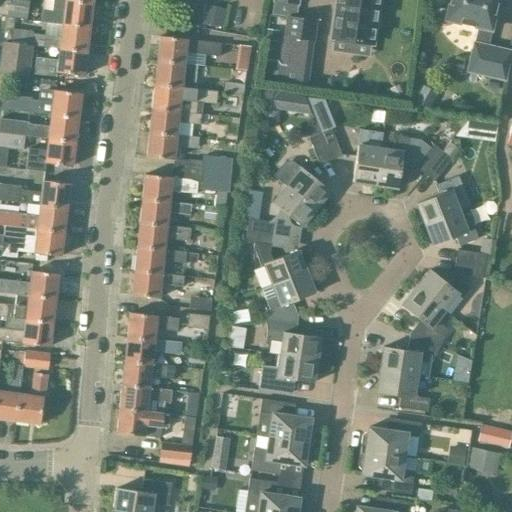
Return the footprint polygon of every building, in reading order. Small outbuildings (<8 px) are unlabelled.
[(8,0),(7,16),(25,19),(28,0),(8,0)] [(62,25),(88,28),(91,4),(52,0),(51,0),(53,0),(52,13),(41,11),(40,22),(62,25)] [(337,0),(331,40),(371,46),(377,0),(337,0)] [(467,72),(503,80),(510,52),(486,47),(496,0),(449,0),(445,21),(477,28),(467,72)] [(205,7),(202,27),(222,30),(226,11),(205,7)] [(314,21),(288,17),(281,66),(279,65),(276,62),(269,61),(266,64),(262,63),(260,82),(303,88),(305,71),(307,71),(314,21)] [(85,52),(88,28),(62,25),(60,38),(32,34),(32,32),(11,29),(10,41),(33,44),(32,45),(59,48),(58,50),(85,52)] [(218,57),(220,44),(185,40),(159,37),(156,60),(183,64),(183,63),(192,64),(203,65),(204,56),(218,57)] [(33,44),(10,41),(1,40),(0,51),(0,73),(28,77),(32,45),(33,44)] [(85,52),(58,50),(57,61),(35,58),(34,70),(55,73),(82,77),(85,52)] [(156,60),(153,85),(180,88),(183,64),(156,60)] [(153,85),(151,109),(191,114),(193,102),(215,105),(216,92),(180,88),(153,85)] [(264,89),(261,107),(309,114),(302,94),(264,89)] [(0,109),(50,115),(77,119),(80,94),(53,91),(52,103),(30,100),(31,99),(1,95),(0,105),(0,109)] [(325,103),(311,109),(320,133),(334,127),(325,103)] [(151,109),(148,132),(175,136),(176,123),(199,125),(200,115),(191,114),(151,109)] [(47,139),(74,142),(77,119),(50,115),(49,128),(27,125),(27,123),(0,119),(0,134),(23,137),(47,139)] [(483,123),(481,139),(493,141),(495,125),(483,123)] [(319,134),(330,161),(341,156),(330,129),(319,134)] [(174,145),(175,136),(148,132),(145,158),(172,160),(174,145)] [(0,148),(21,151),(23,137),(0,134),(0,148)] [(308,138),(318,165),(330,161),(319,134),(308,138)] [(374,186),(396,189),(400,163),(410,164),(414,167),(430,147),(419,139),(397,136),(392,151),(379,149),(374,186)] [(186,138),(184,148),(197,149),(198,139),(186,138)] [(24,170),(44,172),(45,164),(71,167),(74,142),(47,139),(46,151),(27,149),(24,170)] [(414,167),(423,175),(441,152),(432,144),(430,147),(414,167)] [(351,182),(374,186),(379,149),(357,145),(351,182)] [(423,175),(433,182),(451,160),(441,152),(423,175)] [(200,173),(230,176),(232,159),(202,156),(200,173)] [(273,176),(315,209),(329,191),(291,161),(284,162),(273,176)] [(198,189),(228,192),(230,176),(200,173),(198,189)] [(144,176),(141,200),(191,205),(168,202),(169,192),(196,195),(197,183),(188,180),(170,179),(144,176)] [(271,204),(300,227),(315,209),(273,176),(272,177),(285,187),(271,204)] [(0,201),(27,205),(66,210),(69,184),(42,181),(40,193),(20,190),(20,187),(0,184),(0,201)] [(415,204),(423,225),(458,212),(469,207),(461,186),(415,204)] [(141,200),(138,223),(165,226),(167,213),(190,215),(191,205),(141,200)] [(66,210),(27,205),(26,216),(0,212),(0,225),(3,226),(63,233),(66,210)] [(454,238),(458,247),(477,240),(473,229),(466,232),(458,212),(423,225),(432,247),(454,238)] [(246,231),(275,235),(276,223),(248,219),(246,231)] [(165,226),(138,223),(135,251),(162,253),(163,250),(164,239),(188,242),(190,229),(165,226)] [(66,235),(63,233),(3,226),(2,237),(0,236),(0,256),(15,258),(16,252),(33,254),(32,259),(43,261),(44,255),(60,257),(61,246),(65,246),(66,235)] [(263,266),(271,286),(305,272),(297,251),(271,261),(269,254),(270,247),(273,247),(275,235),(246,231),(244,243),(253,244),(252,248),(260,267),(263,266)] [(135,251),(133,272),(160,275),(160,274),(161,261),(184,263),(185,252),(163,250),(162,253),(135,251)] [(454,262),(483,266),(484,254),(456,250),(454,262)] [(452,274),(481,278),(483,266),(454,262),(452,274)] [(414,288),(443,311),(457,294),(462,299),(469,290),(454,278),(447,285),(428,270),(414,288)] [(16,294),(54,299),(57,275),(30,272),(29,283),(0,279),(0,293),(16,295),(16,294)] [(160,275),(133,272),(130,295),(157,298),(159,286),(181,288),(182,277),(160,274),(160,275)] [(265,321),(297,318),(291,302),(314,293),(305,272),(271,286),(278,306),(264,312),(265,321)] [(408,334),(438,347),(442,338),(448,331),(435,321),(443,311),(414,288),(400,306),(419,321),(408,334)] [(24,320),(51,323),(54,299),(16,294),(16,295),(14,306),(0,304),(0,317),(24,320)] [(129,314),(126,339),(153,342),(153,341),(154,330),(176,332),(178,319),(129,314)] [(186,328),(207,330),(208,317),(187,314),(186,328)] [(278,355),(316,360),(319,338),(295,334),(297,318),(265,321),(266,331),(265,340),(280,342),(278,355)] [(0,341),(21,344),(48,348),(51,323),(24,320),(23,331),(0,328),(0,341)] [(232,325),(230,346),(243,347),(246,326),(232,325)] [(379,370),(416,375),(419,354),(435,356),(438,347),(408,334),(406,351),(382,347),(379,370)] [(180,343),(153,341),(153,342),(126,339),(123,365),(150,368),(151,364),(152,353),(178,356),(180,343)] [(228,348),(226,366),(245,369),(248,351),(228,348)] [(24,352),(22,366),(23,366),(45,369),(47,355),(24,352)] [(257,392),(286,396),(288,379),(312,383),(316,360),(278,355),(277,368),(261,365),(257,392)] [(455,355),(451,381),(467,383),(470,361),(455,355)] [(174,367),(151,364),(150,368),(123,365),(121,388),(148,391),(148,388),(149,377),(172,379),(174,367)] [(0,419),(15,422),(18,395),(22,366),(11,365),(7,394),(0,392),(0,419)] [(398,408),(426,412),(428,399),(412,397),(416,375),(379,370),(375,392),(399,396),(398,408)] [(29,397),(18,395),(15,422),(38,425),(42,399),(45,376),(33,374),(29,397)] [(171,391),(148,388),(148,391),(121,388),(118,412),(145,413),(147,401),(170,403),(171,391)] [(186,413),(198,413),(199,392),(187,392),(186,413)] [(271,414),(267,437),(311,444),(314,428),(309,423),(310,419),(287,416),(289,404),(261,400),(259,413),(271,414)] [(116,434),(158,439),(159,428),(167,428),(168,415),(145,413),(118,412),(116,434)] [(359,450),(403,457),(406,435),(418,437),(420,423),(391,419),(390,431),(367,427),(366,431),(361,435),(359,450)] [(481,424),(477,441),(508,448),(511,431),(481,424)] [(226,469),(228,437),(215,436),(213,468),(226,469)] [(250,471),(278,475),(280,463),(303,467),(304,463),(309,459),(311,444),(267,437),(265,450),(253,448),(250,471)] [(159,457),(188,460),(190,446),(160,444),(159,457)] [(467,468),(496,475),(501,455),(472,448),(467,468)] [(381,490),(409,494),(413,472),(401,470),(403,457),(359,450),(356,466),(360,471),(360,475),(383,478),(381,490)] [(116,488),(112,511),(118,511),(150,511),(151,504),(167,506),(171,483),(142,479),(140,492),(116,488)] [(277,483),(249,479),(243,511),(300,511),(302,507),(298,502),(298,498),(275,495),(277,483)] [(352,511),(406,511),(408,502),(380,498),(378,510),(355,507),(355,510),(352,511)]
